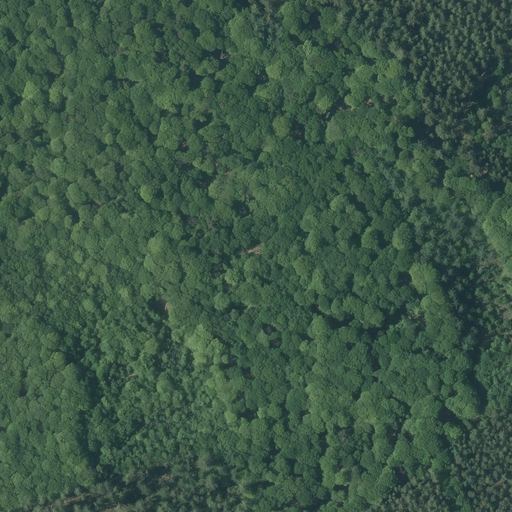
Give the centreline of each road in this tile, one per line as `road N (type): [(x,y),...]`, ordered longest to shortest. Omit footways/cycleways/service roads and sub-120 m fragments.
road 1 (track): [(232,440),(85,0)]
road 2 (track): [(229,0),(265,52),(430,184),(493,214),(511,256)]
road 3 (track): [(232,440),(511,355)]
road 4 (track): [(9,511),(232,440)]
